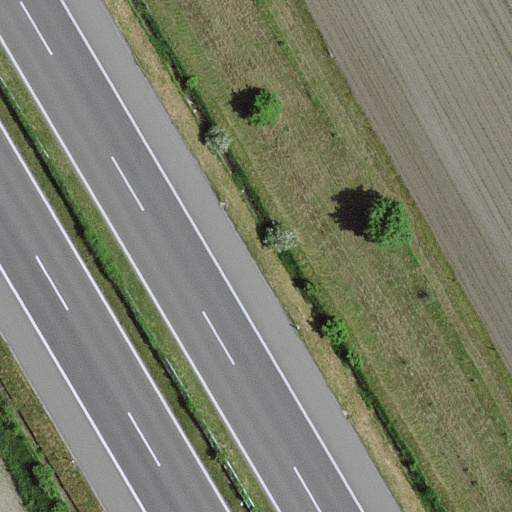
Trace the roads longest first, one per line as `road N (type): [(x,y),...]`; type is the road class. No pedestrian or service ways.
road 1 (motorway): [(309,511),(11,0)]
road 2 (motorway): [(0,217),(174,511)]
